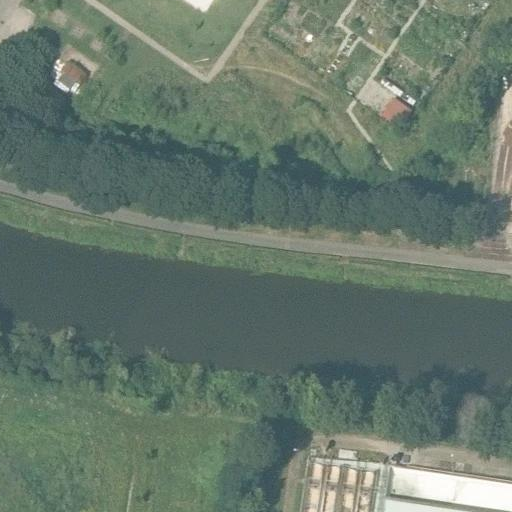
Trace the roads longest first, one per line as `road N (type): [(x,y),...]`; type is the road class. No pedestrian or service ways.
road 1 (residential): [(511,270),(222,235),(0,187)]
road 2 (track): [(383,254),(394,178),(348,111),(367,81)]
